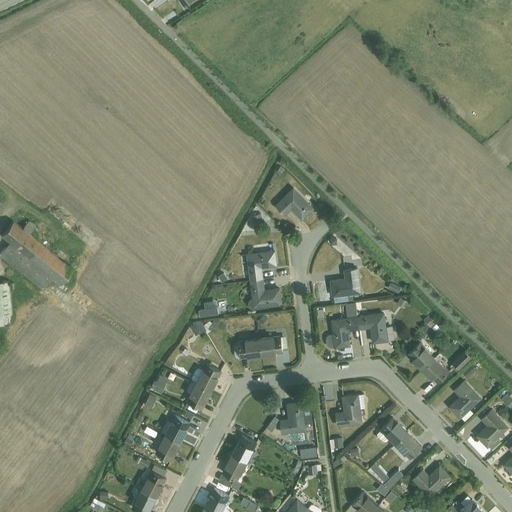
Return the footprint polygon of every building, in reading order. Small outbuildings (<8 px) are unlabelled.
[(315,205),(294,184),(276,202),(286,212),(292,206),(303,217),(315,205)] [(9,241),(0,252),(0,253),(43,288),(52,277),(61,284),(62,282),(73,267),(74,266),(30,231),(36,224),(29,219),(22,227),(13,219),(1,234),(9,241)] [(247,249),(250,276),(264,275),(263,265),(278,263),(275,246),(247,249)] [(331,276),(333,293),(362,290),(359,264),(344,266),(345,275),(331,276)] [(219,272),(222,278),(228,274),(225,268),(219,272)] [(250,276),(254,303),(284,299),(282,284),(266,286),(264,275),(250,276)] [(10,279),(0,280),(0,324),(4,324),(4,323),(7,323),(7,321),(9,321),(9,318),(11,318),(10,313),(13,313),(10,279)] [(401,284),(390,280),(388,287),(399,291),(401,284)] [(397,302),(405,305),(408,297),(400,294),(397,302)] [(360,326),(358,312),(357,298),(346,299),(348,314),(332,316),(335,345),(352,343),(350,327),(360,326)] [(389,338),(385,309),(358,312),(360,326),(371,324),(373,340),(389,338)] [(260,315),(264,319),(269,314),(265,310),(260,315)] [(424,316),(431,324),(436,320),(428,312),(424,316)] [(191,324),(196,333),(207,326),(202,317),(193,319),(195,322),(191,324)] [(209,324),(214,327),(218,321),(213,318),(209,324)] [(284,349),(282,331),(261,334),(263,352),(284,349)] [(263,352),(261,334),(239,336),(241,354),(263,352)] [(437,353),(421,338),(409,350),(424,365),(437,353)] [(454,361),(460,367),(473,355),(467,349),(454,361)] [(452,368),(437,353),(424,365),(439,381),(452,368)] [(207,359),(197,379),(213,386),(222,367),(207,359)] [(468,377),(478,367),(473,362),(463,372),(468,377)] [(152,389),(163,393),(167,381),(157,377),(152,389)] [(483,397),(465,378),(453,389),(459,395),(449,404),(461,417),(483,397)] [(197,379),(187,398),(203,406),(213,386),(197,379)] [(145,401),(152,405),(158,394),(151,391),(145,401)] [(336,411),(337,424),(363,420),(360,391),(342,393),(344,410),(336,411)] [(281,418),(282,431),(308,428),(304,398),(287,400),(289,417),(281,418)] [(510,425),(492,406),(480,417),(486,423),(476,433),(488,445),(510,425)] [(176,411),(166,430),(182,438),(192,419),(176,411)] [(276,412),(267,424),(272,428),(280,415),(276,412)] [(396,442),(409,429),(394,413),(381,426),(396,442)] [(411,457),(424,445),(409,429),(396,442),(411,457)] [(166,430),(156,450),(172,458),(182,438),(166,430)] [(258,439),(242,431),(233,450),(249,458),(258,439)] [(317,445),(317,435),(298,435),(298,445),(317,445)] [(350,447),(352,454),(360,452),(359,445),(350,447)] [(319,446),(301,447),(301,458),(319,457),(319,446)] [(249,458),(233,450),(223,469),(239,477),(249,458)] [(338,456),(340,462),(348,458),(346,453),(338,456)] [(303,458),(299,457),(294,468),(298,470),(303,458)] [(142,458),(139,465),(150,469),(152,462),(142,458)] [(423,467),(414,476),(432,494),(453,473),(441,461),(429,473),(423,467)] [(309,463),(310,472),(318,471),(317,462),(309,463)] [(383,469),(376,463),(369,471),(376,477),(383,469)] [(152,467),(142,486),(158,494),(167,475),(152,467)] [(222,471),(219,477),(231,483),(234,477),(222,471)] [(391,489),(404,475),(399,471),(386,485),(391,489)] [(230,492),(215,484),(205,503),(220,511),(230,492)] [(142,486),(132,505),(146,511),(148,511),(158,494),(142,486)] [(361,511),(372,511),(380,503),(363,489),(351,504),(361,511)] [(101,490),(100,499),(108,500),(109,490),(101,490)] [(390,503),(396,497),(391,491),(384,498),(390,503)] [(278,495),(271,502),(274,505),(281,499),(278,495)] [(316,511),(297,496),(283,511),(316,511)] [(95,497),(91,504),(95,506),(94,507),(103,511),(106,503),(95,497)] [(462,511),(487,511),(473,497),(460,509),(462,511)] [(309,505),(317,511),(319,511),(322,510),(312,501),(309,505)] [(256,502),(254,510),(260,511),(266,511),(268,505),(256,502)] [(219,511),(220,511),(205,503),(200,511),(219,511)] [(392,511),(380,503),(372,511),(392,511)]
